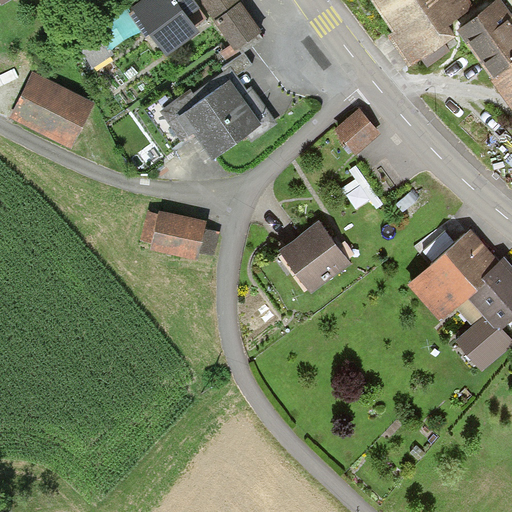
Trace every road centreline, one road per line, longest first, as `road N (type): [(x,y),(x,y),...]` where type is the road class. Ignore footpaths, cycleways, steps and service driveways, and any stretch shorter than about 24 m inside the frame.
road 1 (residential): [(364,511),(280,432),(239,375),(223,292),(230,236),(246,203)]
road 2 (residential): [(246,203),(133,183),(0,126)]
road 3 (tertiary): [(511,219),(458,176),(368,75)]
road 4 (residential): [(246,203),(368,75)]
road 5 (track): [(239,375),(128,511)]
